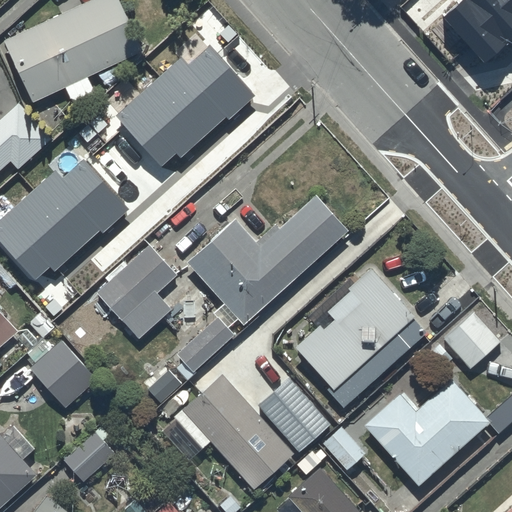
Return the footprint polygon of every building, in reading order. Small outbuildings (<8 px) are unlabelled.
[(119,0),(97,0),(3,43),(32,107),(65,91),(71,105),(93,94),(87,81),(144,55),(119,0)] [(511,0),(501,0),(493,9),(511,28),(511,0)] [(137,155),(75,199),(102,238),(261,128),(214,61),(181,84),(193,102),(137,141),(150,161),(144,165),(137,155)] [(0,174),(10,165),(17,173),(52,142),(19,104),(0,120),(0,174)] [(30,178),(0,206),(0,222),(20,245),(59,209),(30,178)] [(234,221),(185,267),(222,306),(212,315),(216,320),(213,323),(210,320),(201,329),(203,331),(176,357),(183,365),(176,371),(187,382),(234,337),(229,331),(237,323),(243,330),(347,232),(314,198),(279,231),(274,226),(255,244),(234,221)] [(84,221),(68,203),(53,217),(69,235),(84,221)] [(0,245),(0,270),(39,314),(27,325),(41,341),(54,329),(51,325),(63,314),(12,258),(19,252),(7,240),(0,246),(0,245)] [(111,280),(95,295),(138,343),(172,313),(155,294),(176,277),(149,246),(125,268),(118,260),(104,272),(111,280)] [(294,352),(283,363),(297,379),(309,368),(328,389),(325,392),(343,411),(427,336),(370,271),(346,292),(349,295),(325,316),(329,320),(294,351),(294,352)] [(478,313),(444,343),(469,372),(504,342),(478,313)] [(0,350),(17,335),(0,314),(0,350)] [(62,341),(29,370),(64,411),(98,382),(62,341)] [(222,376),(173,419),(201,452),(210,444),(252,493),(275,473),(280,478),(288,472),(283,466),(294,457),(222,376)] [(291,378),(256,408),(298,456),(333,426),(291,378)] [(403,391),(362,428),(418,490),(488,426),(498,438),(511,425),(511,396),(485,420),(451,382),(420,410),(403,391)] [(99,426),(61,461),(83,485),(116,455),(103,442),(109,437),(99,426)] [(340,429),(321,446),(346,474),(365,456),(340,429)] [(0,510),(35,478),(23,464),(36,452),(16,431),(4,442),(0,437),(0,510)] [(356,511),(319,470),(287,500),(297,511),(356,511)] [(65,511),(46,498),(35,511),(65,511)]
